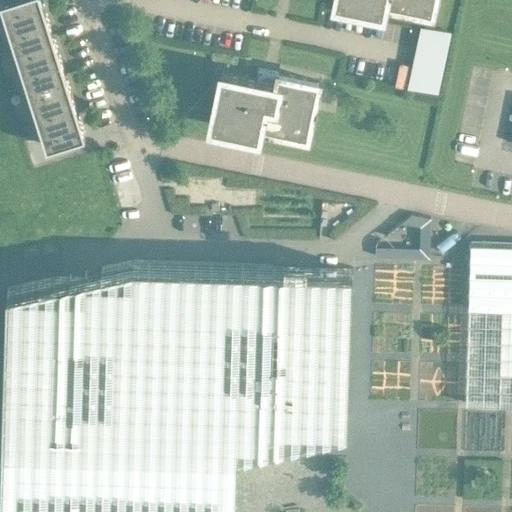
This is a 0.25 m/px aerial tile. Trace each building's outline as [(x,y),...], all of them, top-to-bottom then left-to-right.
[(60,60),(40,0),(0,0),(0,5),(21,72),(60,60)] [(334,0),(334,1),(382,11),(384,1),(431,11),(432,0),(334,0)] [(449,33),(435,30),(424,28),(411,87),(436,93),(449,33)] [(306,135),(311,111),(317,81),(256,69),(255,69),(257,70),(256,79),(220,71),(209,125),(257,135),(259,126),(306,135)] [(511,244),(470,243),(465,404),(511,405),(511,244)] [(5,315),(0,471),(0,511),(234,511),(236,464),(237,449),(311,433),(346,426),(351,268),(132,261),(62,277),(6,289),(5,315)]
